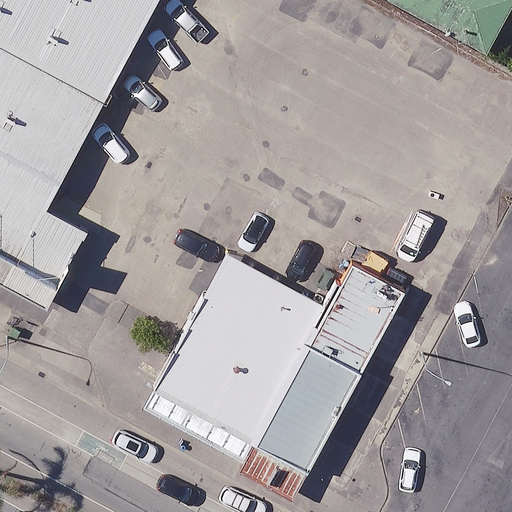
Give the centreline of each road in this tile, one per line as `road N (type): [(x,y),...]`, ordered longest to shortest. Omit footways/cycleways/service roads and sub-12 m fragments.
road 1 (unknown): [(273,136),(511,267)]
road 2 (secondary): [(0,428),(155,511)]
road 3 (residential): [(444,511),(511,386)]
